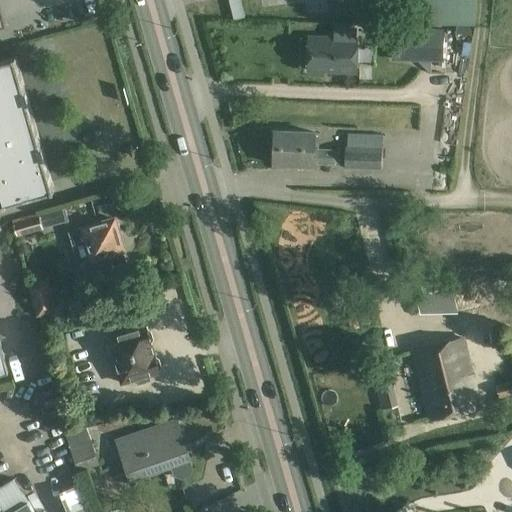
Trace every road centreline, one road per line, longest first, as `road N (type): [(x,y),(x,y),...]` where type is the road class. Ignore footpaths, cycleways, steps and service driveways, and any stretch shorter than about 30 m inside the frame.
road 1 (primary): [(138,0),(287,511)]
road 2 (primary): [(305,511),(157,0)]
